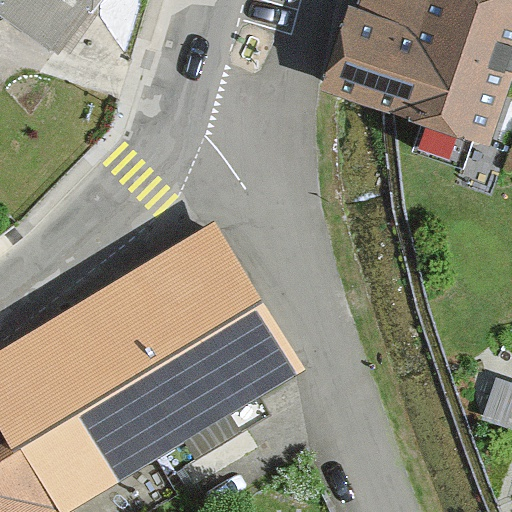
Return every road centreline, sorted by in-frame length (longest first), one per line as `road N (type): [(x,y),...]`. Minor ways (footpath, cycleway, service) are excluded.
road 1 (residential): [(393,511),(324,339),(249,185),(179,118)]
road 2 (tertiary): [(179,118),(138,190),(0,313)]
road 3 (tertiary): [(208,0),(179,118)]
